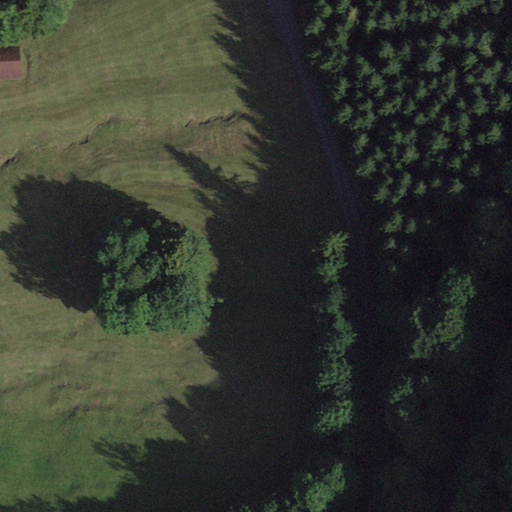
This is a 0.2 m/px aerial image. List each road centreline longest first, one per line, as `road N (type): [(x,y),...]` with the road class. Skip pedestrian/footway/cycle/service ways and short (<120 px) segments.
road 1 (unclassified): [(285,0),(358,258),(374,362),(375,511)]
road 2 (unclassified): [(449,511),(511,340)]
